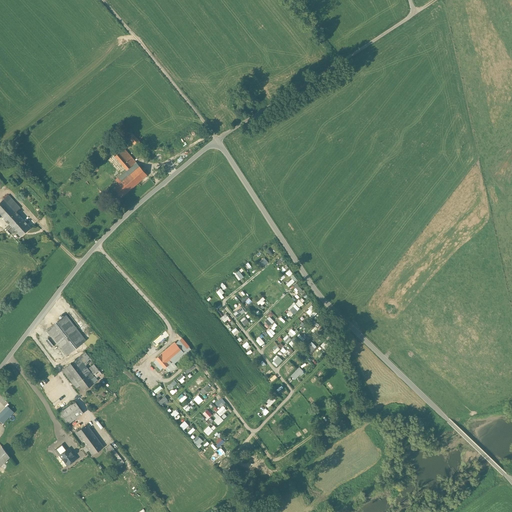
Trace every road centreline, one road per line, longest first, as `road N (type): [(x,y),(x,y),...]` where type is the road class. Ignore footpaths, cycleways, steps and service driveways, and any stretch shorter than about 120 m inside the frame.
road 1 (tertiary): [(217,144),(333,310),(511,481)]
road 2 (tertiary): [(0,367),(97,244),(217,144)]
road 3 (track): [(408,0),(414,12),(217,144)]
road 4 (residential): [(102,0),(217,144)]
